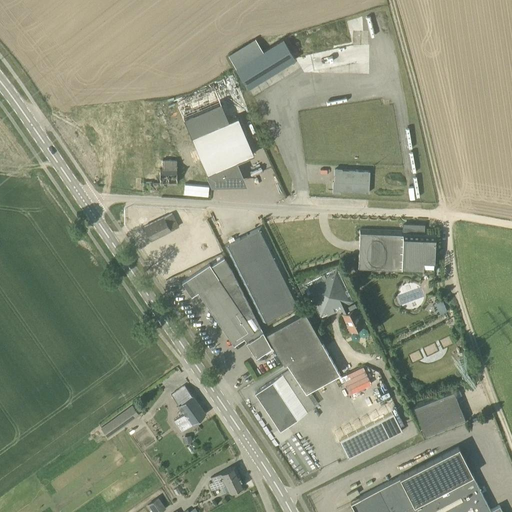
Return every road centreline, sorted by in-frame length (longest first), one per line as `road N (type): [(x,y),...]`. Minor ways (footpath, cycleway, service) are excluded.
road 1 (secondary): [(290,511),(89,209)]
road 2 (unclassified): [(444,214),(119,197),(89,209)]
road 3 (track): [(444,214),(452,290),(511,450)]
road 4 (track): [(389,0),(444,214)]
road 5 (secondary): [(89,209),(0,82)]
